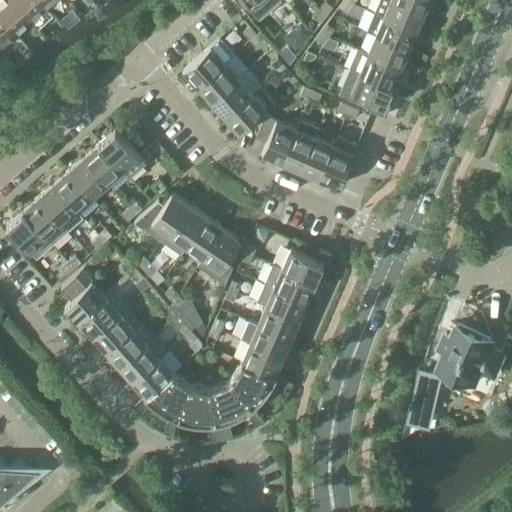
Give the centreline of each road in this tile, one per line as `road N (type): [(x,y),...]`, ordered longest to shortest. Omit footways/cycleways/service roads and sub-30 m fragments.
road 1 (residential): [(261,436),(210,456),(142,443),(0,279)]
road 2 (residential): [(341,215),(235,164),(138,56)]
road 3 (tertiary): [(401,240),(504,0)]
road 4 (residential): [(138,56),(0,173)]
road 5 (tertiary): [(354,352),(337,372),(321,435),(323,511)]
road 6 (tertiary): [(343,511),(340,442),(354,352)]
road 7 (residential): [(401,240),(495,277),(511,259)]
road 8 (tertiary): [(354,352),(401,240)]
